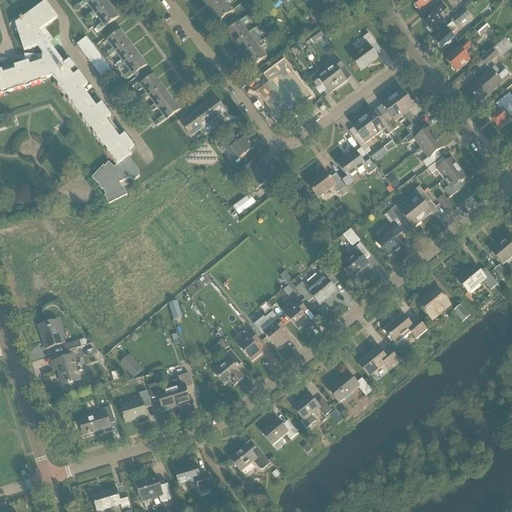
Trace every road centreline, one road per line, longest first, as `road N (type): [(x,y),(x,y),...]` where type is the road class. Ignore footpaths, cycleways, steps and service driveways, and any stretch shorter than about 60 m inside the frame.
road 1 (residential): [(49,479),(230,422),(510,186)]
road 2 (residential): [(413,57),(298,142),(273,142),(167,0)]
road 3 (tertiary): [(49,479),(0,322)]
road 4 (unclassified): [(510,186),(413,57)]
